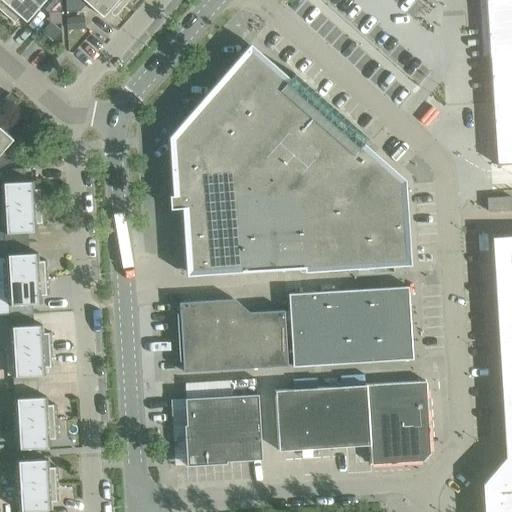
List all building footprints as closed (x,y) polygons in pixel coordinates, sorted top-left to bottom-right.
[(11,0),(0,12),(13,23),(19,17),(25,23),(39,6),(47,14),(60,13),(59,0),(11,0)] [(0,0),(0,11),(0,12),(11,0),(0,0)] [(124,5),(118,0),(64,0),(65,12),(78,12),(85,3),(102,18),(107,12),(113,17),(124,5)] [(511,164),(511,0),(483,0),(487,57),(487,58),(488,58),(495,164),(495,166),(511,164)] [(83,17),(65,18),(66,30),(83,30),(83,17)] [(54,25),(46,34),(53,40),(61,31),(54,25)] [(176,196),(169,196),(170,209),(181,208),(186,276),(187,276),(189,275),(205,274),(240,272),(303,268),(303,272),(409,265),(404,180),(360,142),(364,138),(365,138),(366,137),(292,73),(291,74),(292,75),(286,83),(249,51),(172,139),(176,196)] [(0,102),(0,109),(3,112),(14,99),(8,94),(0,102)] [(0,130),(0,167),(9,163),(16,155),(6,147),(11,140),(0,130)] [(0,175),(0,187),(1,208),(42,206),(41,189),(32,189),(32,181),(24,182),(23,169),(12,169),(0,175)] [(486,199),(487,212),(511,210),(510,197),(486,199)] [(3,232),(3,244),(27,243),(27,232),(35,231),(34,223),(43,222),(42,206),(1,208),(3,232)] [(489,478),(483,485),(484,511),(511,511),(511,237),(495,239),(504,393),(501,393),(502,411),(505,411),(508,452),(508,456),(489,478)] [(4,258),(6,280),(46,278),(45,261),(37,261),(36,253),(28,253),(27,243),(3,244),(4,258)] [(6,280),(8,316),(32,315),(31,303),(39,303),(39,295),(47,294),(46,278),(6,280)] [(287,294),(292,367),(411,360),(407,287),(287,294)] [(178,303),(182,372),(286,366),(282,311),(247,313),(233,300),(178,303)] [(8,316),(10,352),(51,350),(50,333),(41,333),(41,325),(32,325),(32,315),(8,316)] [(10,352),(12,388),(36,387),(35,375),(44,375),(43,367),(52,366),(51,350),(10,352)] [(229,381),(184,384),(185,400),(230,397),(229,381)] [(368,446),(369,465),(421,462),(429,453),(425,381),(365,385),(274,391),(277,451),(368,446)] [(12,388),(14,424),(55,422),(54,405),(46,405),(45,397),(37,397),(36,387),(12,388)] [(224,461),(260,459),(256,395),(230,397),(185,400),(184,400),(188,463),(224,461)] [(55,422),(14,424),(16,449),(48,447),(48,439),(56,438),(55,422)] [(14,461),(16,486),(57,484),(56,467),(47,467),(47,459),(14,461)] [(16,486),(17,511),(41,511),(41,510),(50,509),(49,501),(58,500),(57,484),(16,486)]
